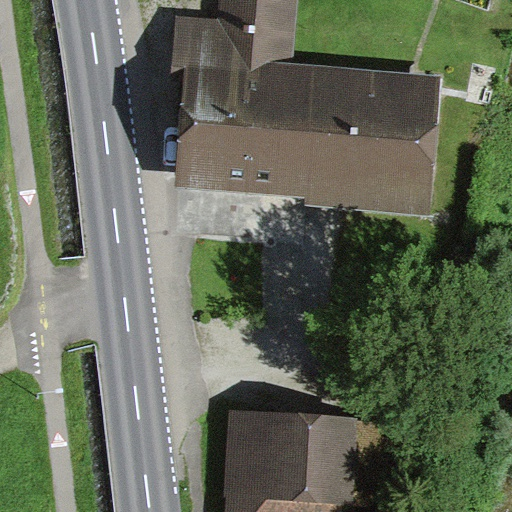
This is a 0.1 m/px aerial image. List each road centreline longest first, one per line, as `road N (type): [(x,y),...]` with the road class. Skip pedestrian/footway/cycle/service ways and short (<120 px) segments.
road 1 (primary): [(147,511),(92,0)]
road 2 (track): [(0,359),(124,300)]
